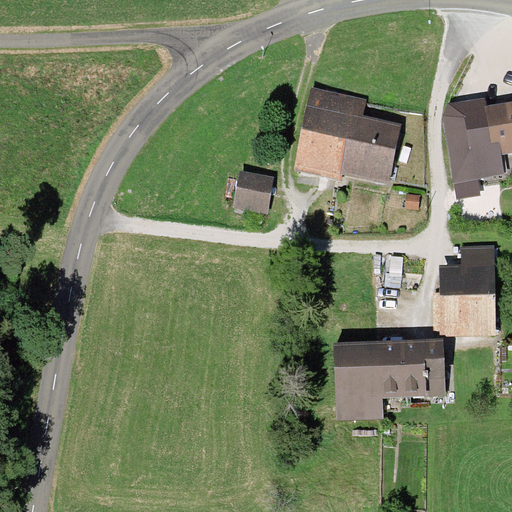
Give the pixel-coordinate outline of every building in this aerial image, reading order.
[(309,92),(292,171),(344,182),(346,175),(357,122),(361,103),(309,92)] [(483,102),(449,107),(443,121),(452,182),(499,175),(496,153),(511,150),(511,104),(484,109),(483,102)] [(394,130),(357,122),(346,175),(383,183),(394,130)] [(237,177),(232,211),(261,215),(266,181),(237,177)] [(439,272),(438,337),(490,338),(491,252),(463,252),(462,272),(439,272)] [(443,349),(338,353),(341,423),(385,421),(384,402),(445,400),(443,349)]
